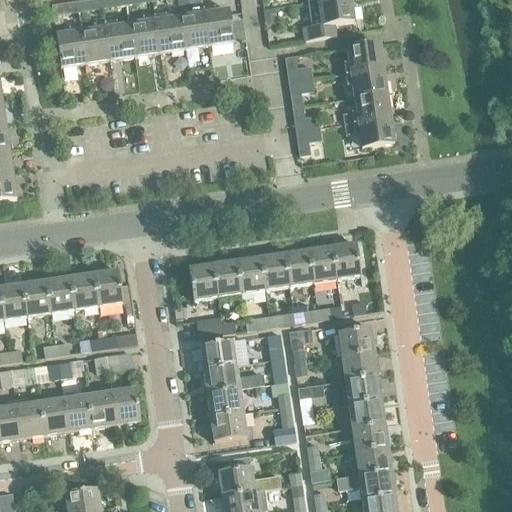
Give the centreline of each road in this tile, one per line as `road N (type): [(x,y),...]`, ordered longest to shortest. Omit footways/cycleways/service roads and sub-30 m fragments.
road 1 (residential): [(433,511),(385,188)]
road 2 (residential): [(172,460),(137,225)]
road 3 (residential): [(56,237),(23,33),(0,15)]
road 4 (residential): [(289,202),(248,0)]
road 5 (residential): [(0,485),(172,460)]
road 6 (residential): [(137,225),(289,202)]
road 7 (residential): [(385,188),(511,170)]
